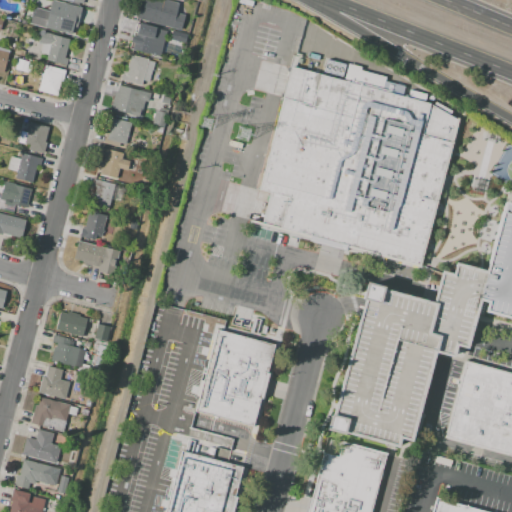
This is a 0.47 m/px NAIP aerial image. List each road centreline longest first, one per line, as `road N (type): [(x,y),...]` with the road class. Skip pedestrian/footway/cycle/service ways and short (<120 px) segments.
road 1 (residential): [(0,425),(111,0)]
road 2 (trunk): [(307,0),(511,116)]
road 3 (residential): [(270,511),(318,315)]
road 4 (trunk): [(329,0),(511,72)]
